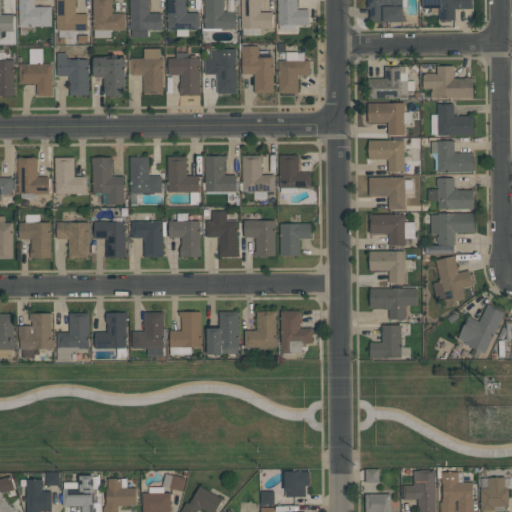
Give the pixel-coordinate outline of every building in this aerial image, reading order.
[(0,39),(0,0),(1,0),(1,14),(13,14),(13,30),(1,30),(1,39),(0,39)] [(18,26),(18,0),(34,0),(34,6),(51,6),(51,26),(34,27),(34,34),(19,34),(19,26),(18,26)] [(73,37),(58,37),(58,30),(56,30),(56,0),(75,0),(75,14),(87,14),(87,30),(73,30),(73,37)] [(112,0),(112,13),(124,13),(124,30),(110,30),(110,37),(94,37),(94,30),(93,30),(92,0),(112,0)] [(131,36),(131,30),(130,30),(129,0),(150,0),(150,5),(149,5),(149,13),(160,13),(160,29),(147,29),(147,36),(131,36)] [(186,0),(186,12),(198,12),(198,29),(188,29),(188,36),(176,36),(176,29),(167,29),(167,0),(186,0)] [(235,11),(235,28),(204,28),(204,0),(224,0),(224,11),(235,11)] [(260,0),(260,12),(272,11),(272,28),(241,28),(241,0),(260,0)] [(277,25),(277,0),(297,0),(297,9),(308,9),(309,24),(295,24),(295,30),(279,30),(279,25),(277,25)] [(406,0),(406,7),(403,7),(403,21),(369,21),(369,9),(366,9),(366,0),(406,0)] [(471,0),(471,8),(455,8),(455,20),(438,20),(438,8),(421,8),(421,0),(471,0)] [(242,73),(242,58),(241,58),(241,46),(258,45),(258,57),(272,57),(273,92),(254,92),(254,73),(242,73)] [(19,83),(19,63),(29,63),(28,48),(42,48),(42,63),(51,63),(52,95),(36,95),(36,83),(19,83)] [(162,94),(143,94),(143,74),(131,74),(131,73),(128,73),(128,59),(130,59),(130,57),(143,57),(143,48),(159,48),(160,58),(162,58),(162,94)] [(236,48),(237,93),(217,94),(216,74),(205,74),(204,57),(210,57),(210,49),(236,48)] [(278,92),(278,60),(286,60),(286,51),(297,51),(297,52),(304,52),(304,60),(309,59),(310,75),(297,75),(298,92),(278,92)] [(168,74),(168,58),(176,58),(175,52),(188,52),(188,58),(189,58),(190,55),(195,55),(197,58),(199,58),(199,87),(200,87),(200,93),(179,93),(179,83),(180,83),(180,74),(168,74)] [(69,95),(69,75),(57,76),(57,53),(66,53),(66,58),(69,58),(70,59),(88,59),(88,94),(69,95)] [(93,58),(107,58),(107,59),(112,59),(112,55),(116,55),(116,58),(125,58),(125,96),(107,96),(104,93),(104,87),(105,86),(105,76),(93,76),(93,58)] [(14,95),(0,95),(0,60),(13,60),(14,95)] [(423,73),(436,73),(436,65),(453,65),(453,78),(473,77),(473,98),(460,98),(451,98),(451,97),(440,97),(440,98),(430,98),(430,91),(431,91),(431,88),(423,88),(423,73)] [(367,78),(384,78),(384,66),(404,66),(404,72),(399,73),(399,80),(407,80),(407,99),(399,99),(399,98),(367,98),(367,78)] [(367,122),(367,102),(404,102),(404,111),(410,111),(410,122),(404,122),(404,134),(387,134),(387,122),(367,122)] [(473,134),(437,134),(436,103),(453,103),(453,115),(472,115),(473,134)] [(368,139),(404,139),(404,171),(387,171),(387,159),(368,159),(368,139)] [(472,172),(437,172),(437,170),(434,170),(434,159),(431,154),(431,141),(437,141),(437,140),(454,140),(454,152),(472,152),(472,172)] [(241,155),(261,155),(261,174),(273,174),(274,191),(266,191),(266,198),(253,198),(253,192),(242,192),(241,155)] [(278,155),(298,155),(299,172),(310,172),(310,187),(297,187),(297,193),(280,193),(280,187),(279,187),(278,155)] [(148,156),(149,176),(161,176),(161,192),(129,193),(129,156),(148,156)] [(167,156),(186,156),(186,175),(198,175),(198,204),(190,204),(190,191),(167,192),(167,156)] [(205,191),(205,156),(226,156),(226,161),(224,161),(224,174),(236,174),(236,191),(205,191)] [(37,157),(37,176),(48,176),(48,193),(17,194),(17,157),(37,157)] [(74,157),(74,176),(86,176),(86,193),(55,193),(54,157),(74,157)] [(123,176),(123,203),(108,203),(108,192),(92,193),(92,164),(91,164),(91,157),(112,157),(112,168),(111,168),(111,176),(123,176)] [(0,177),(11,177),(11,179),(14,179),(14,189),(11,189),(11,193),(0,193),(0,177)] [(404,208),(388,208),(388,196),(368,196),(368,177),(404,177),(404,179),(412,179),(412,193),(404,194),(404,208)] [(473,208),(437,208),(437,187),(436,187),(436,178),(454,177),(454,188),(456,188),(457,190),(473,190),(473,208)] [(237,220),(237,256),(218,256),(218,236),(205,236),(205,221),(211,221),(211,210),(227,210),(227,220),(237,220)] [(201,256),(180,256),(180,246),(181,246),(181,237),(168,237),(168,221),(177,221),(177,213),(187,213),(187,220),(199,220),(199,248),(201,248),(201,256)] [(454,232),(454,244),(438,244),(438,241),(436,241),(436,236),(438,236),(438,234),(430,234),(430,214),(438,214),(438,213),(473,213),(473,232),(454,232)] [(51,257),(30,257),(30,247),(31,247),(31,238),(19,238),(19,222),(25,222),(25,214),(39,214),(39,222),(50,222),(50,251),(51,251),(51,257)] [(388,233),(369,233),(368,214),(405,214),(405,245),(388,245),(388,233)] [(12,222),(13,258),(0,258),(0,215),(4,215),(4,222),(12,222)] [(274,255),(253,255),(253,251),(255,251),(255,237),(244,237),(243,219),(256,219),(256,220),(274,220),(274,255)] [(68,238),(56,238),(56,221),(70,221),(70,222),(87,222),(88,257),(68,257),(68,238)] [(94,238),(94,221),(107,221),(107,222),(124,221),(125,256),(106,256),(106,238),(94,238)] [(143,237),(131,237),(130,221),(162,221),(162,257),(143,257),(143,237)] [(280,223),(298,223),(310,223),(310,237),(299,237),(299,254),(279,254),(280,223)] [(369,251),(405,251),(405,282),(388,282),(388,269),(369,270),(369,251)] [(435,259),(454,255),(458,272),(468,270),(472,285),(462,288),(465,299),(455,301),(456,305),(446,308),(444,299),(437,301),(432,283),(440,281),(435,259)] [(416,288),(417,305),(405,305),(405,319),(388,319),(388,309),(383,309),(383,307),(369,307),(369,288),(416,288)] [(504,312),(485,354),(480,351),(477,358),(470,354),(473,347),(464,343),(465,342),(457,338),(467,316),(479,321),(487,304),(504,312)] [(275,310),(276,347),(244,347),(244,330),(256,330),(256,311),(275,310)] [(281,353),(280,310),(300,310),(300,328),(312,328),(312,342),(302,342),(302,352),(291,352),(291,353),(281,353)] [(181,330),(181,316),(179,316),(179,311),(201,311),(201,347),(191,347),(191,354),(170,354),(170,331),(181,330)] [(207,354),(206,328),(219,327),(219,311),(238,311),(238,347),(238,353),(222,353),(222,354),(207,354)] [(88,312),(88,348),(78,348),(78,351),(72,351),(72,352),(70,352),(70,361),(57,361),(57,332),(69,332),(69,312),(88,312)] [(126,312),(126,321),(125,321),(126,358),(112,358),(112,350),(109,350),(109,348),(95,348),(94,332),(107,332),(107,323),(106,323),(106,312),(107,312),(107,313),(126,312)] [(163,312),(164,347),(162,347),(162,356),(147,356),(147,348),(132,348),(132,331),(144,331),(144,312),(163,312)] [(0,313),(13,313),(13,349),(0,349),(0,313)] [(17,325),(32,325),(31,320),(29,320),(29,314),(34,314),(34,313),(50,313),(51,340),(53,340),(53,348),(38,348),(38,353),(34,354),(34,358),(21,358),(21,349),(19,349),(19,340),(18,340),(17,325)] [(401,325),(401,357),(369,357),(369,342),(381,342),(381,325),(401,325)] [(379,468),(379,482),(365,482),(365,468),(379,468)] [(402,499),(402,485),(413,485),(413,470),(419,470),(419,469),(435,469),(435,511),(418,511),(418,498),(416,498),(416,499),(402,499)] [(45,485),(45,472),(59,471),(59,485),(45,485)] [(309,471),(309,486),(305,486),(305,496),(285,496),(285,491),(284,491),(284,471),(309,471)] [(439,511),(439,501),(441,501),(441,497),(442,497),(442,483),(441,483),(441,472),(462,472),(463,482),(472,482),(472,498),(473,498),(473,511),(469,511),(468,511),(462,511),(461,511),(457,511),(457,500),(454,500),(454,511),(439,511)] [(185,478),(182,491),(169,487),(162,485),(165,473),(172,475),(172,474),(185,478)] [(63,506),(62,488),(64,488),(63,482),(78,482),(78,479),(79,479),(79,475),(94,475),(94,476),(99,476),(99,488),(93,489),(93,502),(100,502),(100,511),(81,511),(81,505),(63,506)] [(0,478),(10,476),(14,489),(1,493),(0,489),(0,478)] [(480,510),(480,488),(489,488),(488,477),(504,477),(504,487),(508,487),(508,506),(494,506),(494,510),(480,510)] [(136,487),(136,505),(118,505),(118,511),(103,511),(103,506),(105,506),(105,503),(106,503),(106,488),(107,488),(107,478),(126,478),(126,487),(136,487)] [(42,479),(42,491),(51,491),(51,510),(40,511),(26,511),(26,501),(22,501),(22,496),(26,496),(26,479),(42,479)] [(179,511),(186,501),(189,503),(191,499),(199,485),(223,498),(214,511),(208,511),(202,508),(200,511),(198,510),(196,511),(179,511)] [(157,511),(142,511),(142,492),(149,492),(149,487),(164,486),(164,492),(170,492),(171,511),(157,511)] [(274,490),(274,504),(260,504),(260,490),(274,490)] [(390,494),(390,511),(365,511),(365,493),(390,494)] [(13,505),(19,511),(0,511),(0,495),(9,504),(12,507),(13,505)]
